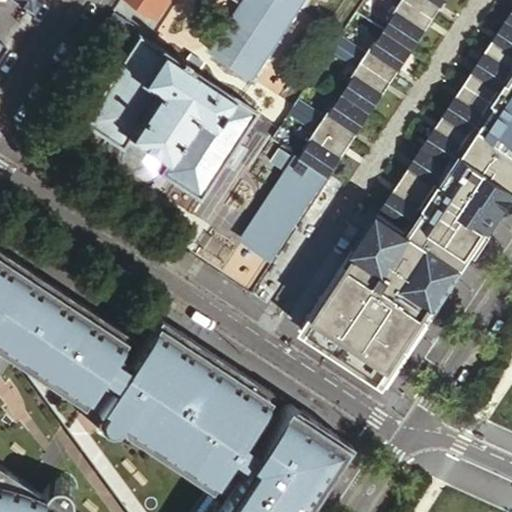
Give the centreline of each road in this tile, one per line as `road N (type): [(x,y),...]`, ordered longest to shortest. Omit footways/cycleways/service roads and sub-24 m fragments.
road 1 (residential): [(0,173),(396,430),(411,432)]
road 2 (tertiary): [(511,278),(411,432)]
road 3 (residential): [(72,0),(0,107)]
